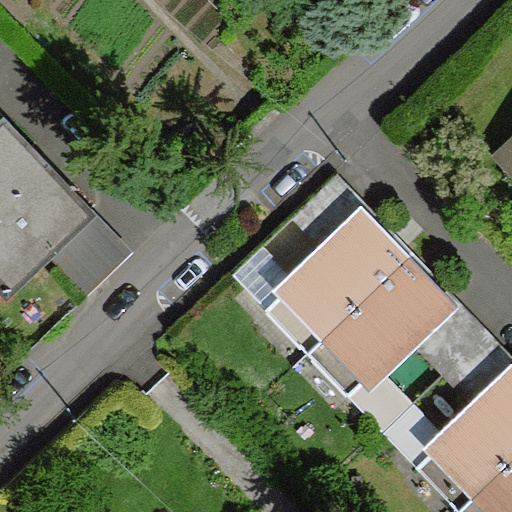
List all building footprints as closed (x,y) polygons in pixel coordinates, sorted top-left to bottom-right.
[(0,215),(47,173),(4,129),(0,132),(0,215)] [(511,142),(495,158),(511,175),(511,142)] [(88,215),(47,173),(0,215),(0,291),(3,295),(49,253),(88,215)] [(329,253),(366,218),(375,211),(340,174),(294,218),(329,253)] [(132,259),(88,215),(49,253),(92,297),(132,259)] [(297,283),(268,310),(311,354),(407,262),(366,218),(329,253),(297,283)] [(268,310),(297,283),(264,248),(234,274),(268,310)] [(449,305),(407,262),(311,354),(352,397),(381,370),(410,342),(449,305)] [(456,296),(449,305),(410,342),(444,376),(489,332),(456,296)] [(511,355),(489,332),(444,376),(477,411),(511,378),(511,355)] [(415,404),(381,370),(352,397),(385,434),(415,404)] [(511,378),(477,411),(448,440),(418,469),(459,511),(462,511),(511,464),(511,378)] [(448,440),(415,404),(385,434),(418,469),(448,440)] [(511,511),(511,464),(462,511),(511,511)]
